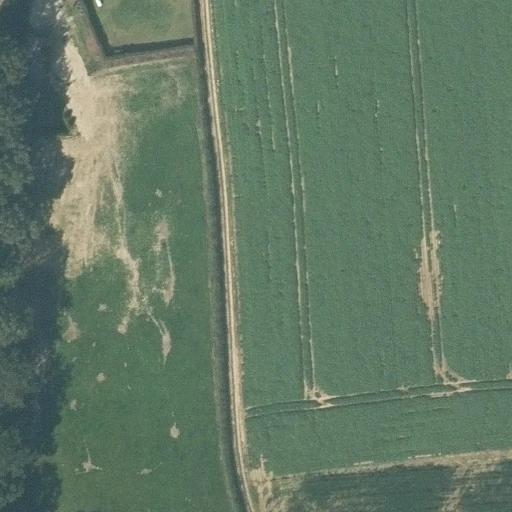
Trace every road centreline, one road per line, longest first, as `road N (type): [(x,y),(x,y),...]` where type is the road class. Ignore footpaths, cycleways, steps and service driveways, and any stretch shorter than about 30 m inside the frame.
road 1 (track): [(246,511),(230,415),(203,0)]
road 2 (unknown): [(14,511),(3,369),(16,0)]
